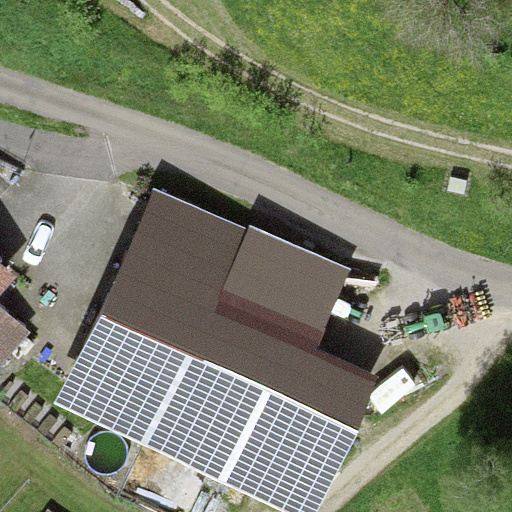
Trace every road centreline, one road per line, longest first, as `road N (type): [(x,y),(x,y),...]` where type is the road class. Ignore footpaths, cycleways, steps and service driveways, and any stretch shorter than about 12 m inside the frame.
road 1 (unclassified): [(511,286),(0,90)]
road 2 (track): [(511,165),(353,116),(181,33),(141,0)]
